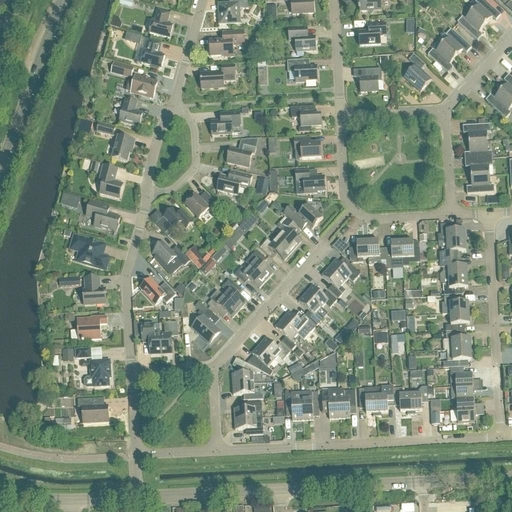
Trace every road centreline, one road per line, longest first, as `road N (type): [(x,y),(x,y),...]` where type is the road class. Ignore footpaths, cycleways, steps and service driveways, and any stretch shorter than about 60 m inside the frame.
road 1 (residential): [(217,452),(500,437)]
road 2 (residential): [(500,437),(489,213)]
road 3 (residential): [(451,214),(369,219),(349,207),(340,118)]
road 4 (secondary): [(0,170),(63,0)]
road 5 (residential): [(147,196),(126,276),(131,374)]
road 6 (residential): [(213,370),(325,245)]
road 7 (tertiary): [(279,490),(423,483)]
road 8 (tertiary): [(138,497),(279,490)]
road 9 (residential): [(147,196),(172,189),(195,167),(193,127),(174,110)]
